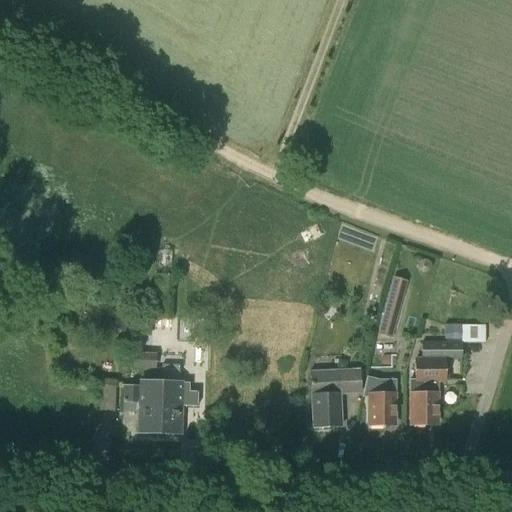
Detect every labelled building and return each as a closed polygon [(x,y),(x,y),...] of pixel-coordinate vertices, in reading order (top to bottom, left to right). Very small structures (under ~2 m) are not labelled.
[(171,276),(155,276),(154,317),(170,317),(171,276)] [(395,314),(401,295),(389,292),(377,333),(389,337),(395,314)] [(133,336),(149,336),(149,316),(133,315),(133,336)] [(444,326),(444,335),(456,335),(456,326),(444,326)] [(483,328),(464,327),(464,341),(483,342),(483,328)] [(414,360),(414,381),(420,381),(420,394),(408,394),(409,425),(436,425),(435,384),(444,384),(444,360),(459,360),(459,343),(420,343),(420,360),(414,360)] [(133,355),(132,370),(155,370),(155,356),(133,355)] [(338,394),(360,393),(358,371),(314,373),(315,395),(310,395),(312,429),(340,427),(338,394)] [(366,378),(361,394),(368,394),(368,426),(394,426),(394,381),(379,381),(366,378)] [(123,387),(122,412),(138,413),(137,434),(179,435),(181,383),(139,381),(139,387),(123,387)]
